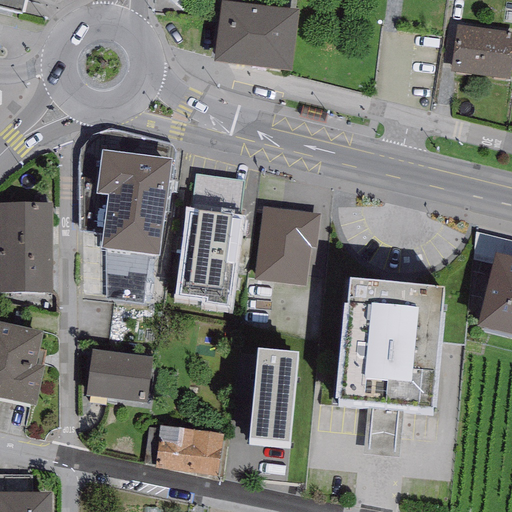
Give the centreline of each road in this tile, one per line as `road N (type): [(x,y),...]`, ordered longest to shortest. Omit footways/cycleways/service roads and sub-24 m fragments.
road 1 (secondary): [(511,198),(247,132),(142,87)]
road 2 (residential): [(39,123),(67,149),(67,465)]
road 3 (residential): [(224,72),(511,144)]
road 4 (residential): [(275,511),(67,465)]
